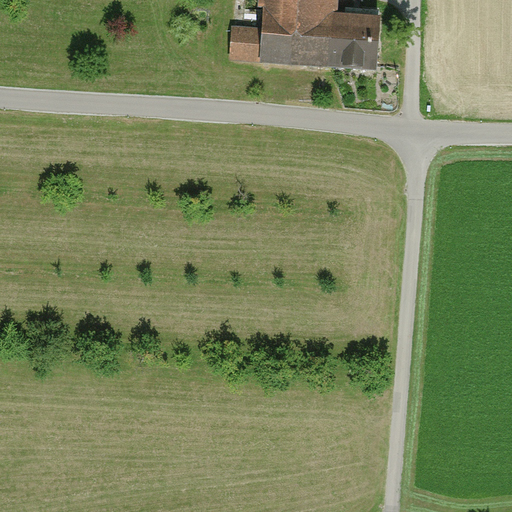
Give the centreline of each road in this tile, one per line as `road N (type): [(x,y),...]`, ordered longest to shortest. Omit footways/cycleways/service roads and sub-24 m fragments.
road 1 (track): [(415,0),(418,174),(391,511)]
road 2 (unclassified): [(0,99),(511,132)]
